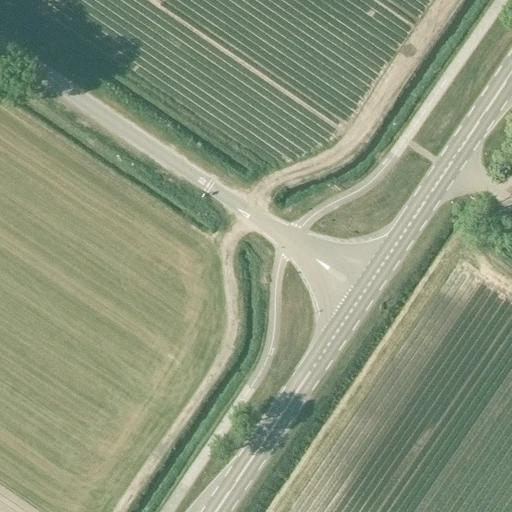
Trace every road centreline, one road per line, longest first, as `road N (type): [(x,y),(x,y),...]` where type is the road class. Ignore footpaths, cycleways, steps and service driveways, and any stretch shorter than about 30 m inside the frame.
road 1 (unclassified): [(315,260),(0,48)]
road 2 (primary): [(374,276),(511,72)]
road 3 (primary): [(216,511),(352,309)]
